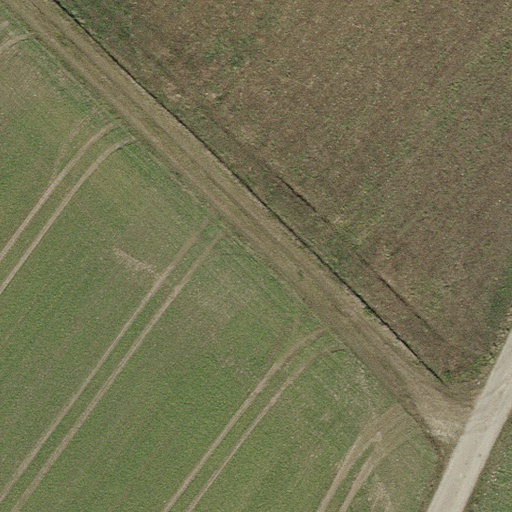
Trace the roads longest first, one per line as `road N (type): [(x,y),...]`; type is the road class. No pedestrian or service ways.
road 1 (track): [(471,453),(21,0)]
road 2 (track): [(511,365),(444,511)]
